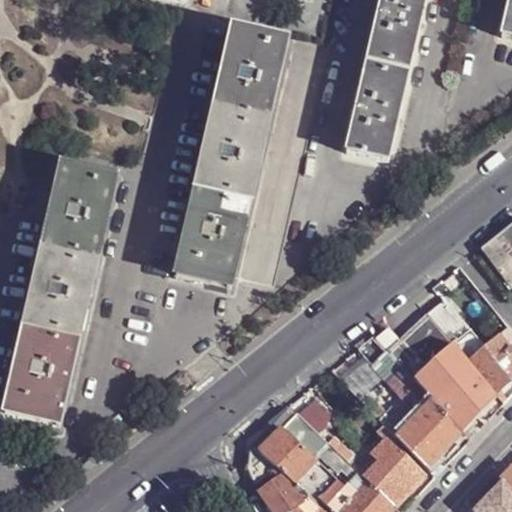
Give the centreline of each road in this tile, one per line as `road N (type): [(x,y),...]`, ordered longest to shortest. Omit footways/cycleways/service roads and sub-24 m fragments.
road 1 (secondary): [(197,436),(448,235)]
road 2 (secondary): [(100,511),(197,436)]
